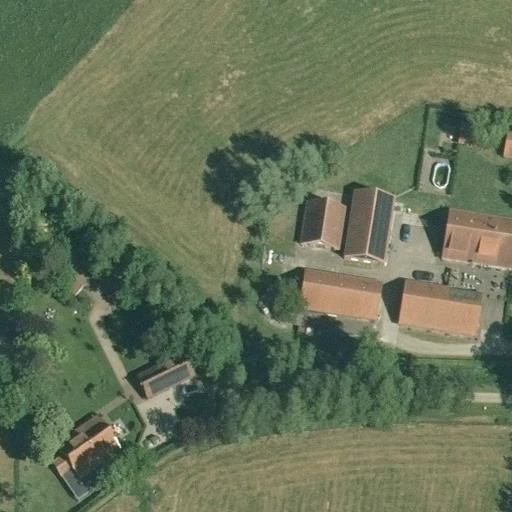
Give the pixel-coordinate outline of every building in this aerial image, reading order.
[(483,151),(486,128),(461,124),(458,147),(483,151)] [(511,134),(506,134),(502,158),(511,159),(511,134)] [(392,202),(353,196),(344,261),(383,266),(392,202)] [(301,248),(337,253),(343,212),(306,207),(301,248)] [(511,270),(511,221),(448,212),(441,259),(511,270)] [(110,262),(94,279),(117,301),(133,284),(110,262)] [(380,285),(306,274),(301,310),(369,321),(375,322),(380,285)] [(405,285),(399,326),(474,337),(480,297),(405,285)] [(167,391),(195,377),(184,355),(156,369),(167,391)] [(81,484),(82,483),(87,490),(99,481),(95,474),(122,455),(96,418),(55,447),(61,456),(81,484)] [(155,455),(171,446),(165,437),(150,445),(155,455)]
